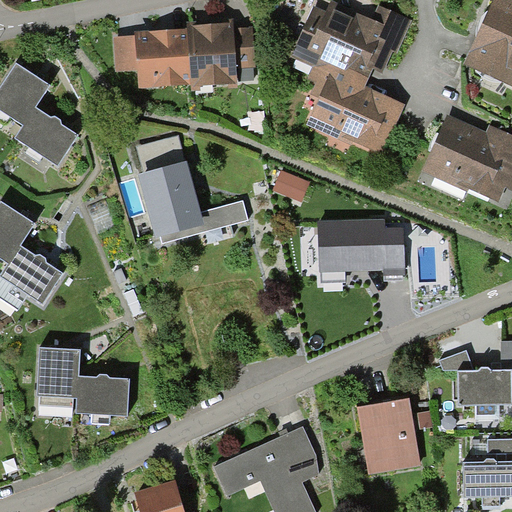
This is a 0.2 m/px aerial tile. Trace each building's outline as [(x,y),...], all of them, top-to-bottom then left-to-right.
[(374,17),(337,0),(330,0),(327,8),(316,3),(293,52),(315,63),(310,73),(318,77),(304,107),(311,111),(307,120),(353,142),(355,139),(384,152),(409,99),(369,80),(375,66),(384,70),(393,49),(398,51),(413,19),(381,4),(374,17)] [(511,0),(489,0),(463,56),(511,79),(511,0)] [(187,24),(187,31),(191,86),(192,93),(202,92),(201,89),(228,87),(229,90),(238,90),(237,70),(256,68),(253,29),(235,30),(234,20),(187,24)] [(187,31),(136,34),(136,37),(113,39),(116,73),(138,72),(139,90),(191,86),(187,31)] [(52,88),(16,65),(0,88),(0,113),(22,128),(14,141),(59,170),(80,138),(63,127),(62,124),(56,119),(52,120),(37,110),(52,88)] [(488,129),(448,110),(422,167),(468,188),(471,184),(500,197),(506,183),(511,185),(511,132),(490,122),(488,129)] [(201,213),(180,137),(135,149),(143,176),(138,177),(156,241),(162,240),(163,244),(249,221),(243,202),(201,213)] [(311,183),(281,172),(274,191),(303,203),(311,183)] [(36,226),(2,204),(0,205),(0,261),(7,266),(0,276),(0,280),(44,308),(64,276),(47,265),(46,261),(40,257),(36,258),(22,249),(36,226)] [(385,220),(317,223),(319,276),(387,273),(386,262),(403,261),(401,223),(385,224),(385,220)] [(220,376),(280,351),(262,278),(184,297),(194,329),(206,325),(220,376)] [(81,353),(40,351),(38,407),(74,409),(74,402),(76,402),(75,418),(129,420),(131,381),(110,380),(108,378),(99,377),(97,380),(80,379),(81,353)] [(475,373),(467,351),(440,362),(444,372),(457,372),(457,374),(475,373)] [(481,370),(479,373),(475,373),(457,374),(458,409),(511,408),(511,372),(492,373),(490,370),(481,370)] [(410,401),(358,410),(369,476),(422,467),(410,401)] [(430,412),(417,414),(420,431),(433,429),(430,412)] [(303,428),(213,468),(227,499),(261,483),(274,511),(316,511),(303,484),(320,476),(316,457),(303,428)] [(511,440),(488,440),(488,456),(511,455),(511,440)] [(486,462),(484,465),(464,465),(464,501),(511,499),(511,464),(497,465),(494,462),(486,462)] [(185,511),(176,482),(134,495),(139,511),(185,511)]
